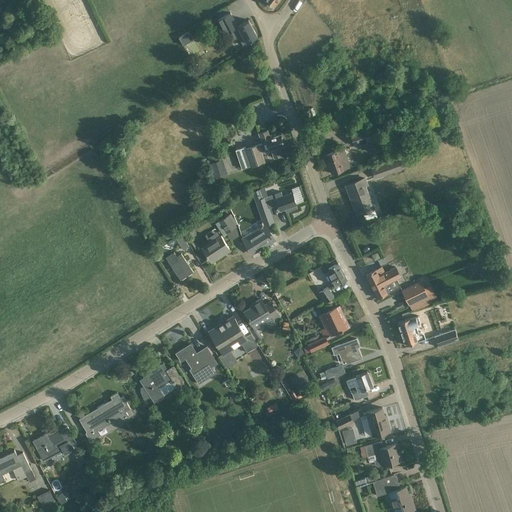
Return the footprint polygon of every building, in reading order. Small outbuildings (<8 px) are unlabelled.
[(238,36),(242,45),(257,36),(248,20),(238,26),(230,12),(217,19),(229,41),(238,36)] [(183,45),(193,39),(189,31),(179,37),(183,45)] [(198,46),(189,46),(189,58),(197,58),(198,46)] [(354,145),(372,140),(373,140),(376,139),(373,127),(369,129),(369,128),(351,133),(354,145)] [(242,169),(253,165),(264,161),(261,153),(271,149),(274,158),(282,155),(279,147),(284,145),(280,135),(270,138),(268,131),(259,134),(262,143),(246,149),(245,147),(236,150),(242,169)] [(421,148),(417,135),(410,137),(415,150),(421,148)] [(436,145),(424,149),(426,155),(438,151),(436,145)] [(332,174),(341,170),(350,167),(344,148),(325,155),(332,174)] [(372,170),(375,179),(383,176),(384,178),(387,177),(387,175),(408,167),(405,158),(401,160),(400,159),(396,160),(396,161),(372,170)] [(222,160),(210,164),(214,178),(227,174),(222,160)] [(367,185),(364,178),(348,185),(350,190),(348,191),(357,215),(362,213),(365,222),(376,217),(364,186),(367,185)] [(262,187),(269,208),(275,205),(272,195),(268,196),(265,186),(262,187)] [(281,191),(274,194),(280,211),(290,207),(291,210),(297,208),(296,205),(296,203),(303,201),(298,186),(291,188),(292,192),(282,196),(281,191)] [(274,222),(269,208),(262,187),(252,193),(264,224),(242,238),(252,253),(274,240),(265,225),(274,222)] [(280,228),(287,225),(283,214),(275,217),(280,228)] [(217,222),(225,234),(236,226),(228,215),(217,222)] [(181,234),(176,238),(183,250),(189,246),(181,234)] [(229,249),(221,236),(202,248),(211,262),(218,258),(217,256),(229,249)] [(360,239),(359,248),(368,248),(368,239),(360,239)] [(159,255),(165,251),(162,246),(156,250),(159,255)] [(193,272),(188,263),(181,253),(178,255),(176,256),(174,252),(166,257),(181,280),(193,272)] [(338,263),(328,268),(330,272),(328,273),(335,286),(347,279),(338,263)] [(366,274),(377,298),(401,287),(397,279),(401,277),(396,267),(385,272),(382,266),(366,274)] [(421,281),(401,290),(409,305),(429,296),(421,281)] [(326,303),(334,298),(328,288),(320,293),(326,303)] [(256,305),(245,312),(253,326),(264,319),(266,322),(278,315),(270,302),(265,305),(261,299),(254,303),(256,305)] [(324,338),(326,337),(348,326),(339,306),(320,315),(326,327),(320,330),(324,337),(324,338)] [(210,331),(209,331),(215,340),(224,353),(233,347),(240,343),(241,342),(247,352),(258,345),(256,342),(251,334),(246,337),(233,316),(222,323),(210,331)] [(410,318),(407,319),(398,322),(405,345),(425,339),(424,334),(420,332),(418,332),(416,327),(418,326),(420,322),(418,316),(410,318)] [(438,347),(459,340),(455,329),(434,336),(438,347)] [(328,343),(326,337),(324,338),(324,337),(308,345),(303,347),(306,353),(328,343)] [(356,338),(347,342),(332,348),(334,354),(339,353),(342,362),(345,364),(349,363),(362,357),(357,346),(359,346),(356,338)] [(215,373),(210,366),(217,362),(206,346),(196,353),(190,344),(176,353),(181,361),(185,358),(192,368),(190,369),(199,383),(215,373)] [(304,353),(300,347),(294,351),(298,357),(304,353)] [(177,386),(183,382),(173,366),(167,370),(163,363),(152,371),(152,372),(140,380),(145,388),(144,389),(141,387),(141,389),(140,391),(141,392),(142,394),(141,394),(145,400),(151,396),(154,401),(164,395),(159,387),(172,379),(177,386)] [(342,364),(330,368),(331,369),(320,373),(322,379),(333,375),(333,376),(345,372),(342,364)] [(367,372),(358,375),(347,379),(355,400),(369,395),(366,388),(372,385),(367,372)] [(322,391),(337,384),(334,378),(319,386),(322,391)] [(79,419),(83,427),(87,428),(85,433),(89,441),(100,434),(98,430),(117,419),(120,423),(130,417),(129,416),(129,417),(125,411),(129,408),(130,409),(130,408),(123,396),(124,396),(123,396),(120,398),(117,393),(117,392),(110,396),(112,399),(79,419)] [(231,397),(222,403),(226,409),(235,403),(231,397)] [(276,404),(267,408),(270,413),(278,409),(276,404)] [(206,411),(205,410),(203,406),(193,412),(196,417),(205,412),(206,411)] [(390,431),(388,422),(387,417),(386,414),(384,415),(382,407),(372,410),(366,412),(372,436),(390,431)] [(341,410),(333,414),(336,420),(344,416),(341,410)] [(349,414),(336,421),(339,428),(353,422),(349,414)] [(33,440),(43,459),(43,460),(63,450),(65,453),(74,449),(72,445),(76,443),(68,426),(62,429),(61,428),(47,435),(46,433),(33,440)] [(352,428),(343,431),(346,444),(356,442),(352,428)] [(381,441),(371,443),(364,445),(367,456),(375,454),(376,458),(374,461),(375,464),(379,466),(382,465),(382,466),(392,463),(402,460),(397,443),(383,447),(381,441)] [(31,468),(23,452),(17,455),(14,449),(0,456),(0,481),(5,479),(2,474),(21,465),(24,471),(31,468)] [(351,470),(358,468),(357,462),(350,464),(351,470)] [(31,468),(24,471),(29,482),(36,479),(31,468)] [(367,483),(372,481),(377,496),(389,492),(394,507),(397,506),(398,511),(406,511),(415,509),(412,500),(410,501),(405,486),(399,488),(394,474),(381,478),(379,473),(354,480),(357,488),(367,485),(367,483)] [(39,493),(45,502),(57,495),(51,485),(39,493)] [(67,500),(63,493),(56,496),(61,504),(67,500)]
